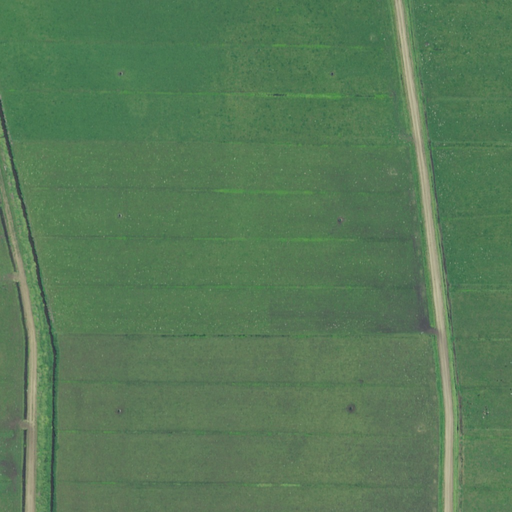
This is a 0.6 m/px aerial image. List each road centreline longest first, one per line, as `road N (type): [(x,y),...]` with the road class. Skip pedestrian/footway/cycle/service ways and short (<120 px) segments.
road 1 (track): [(401,0),(450,382),(451,511)]
road 2 (track): [(48,511),(52,325),(0,119)]
